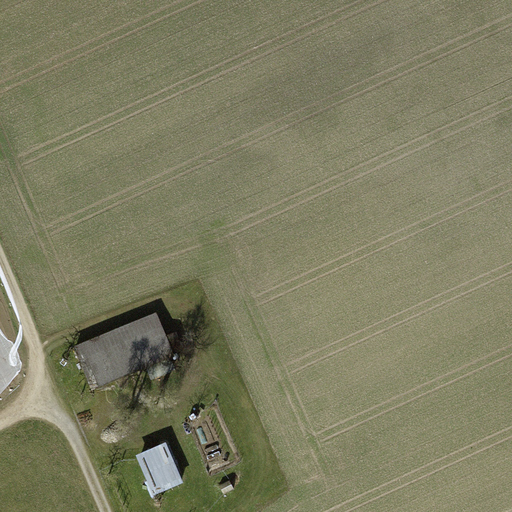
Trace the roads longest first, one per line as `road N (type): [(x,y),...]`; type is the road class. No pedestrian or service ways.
road 1 (track): [(0,422),(54,397),(0,265)]
road 2 (track): [(54,397),(103,511)]
